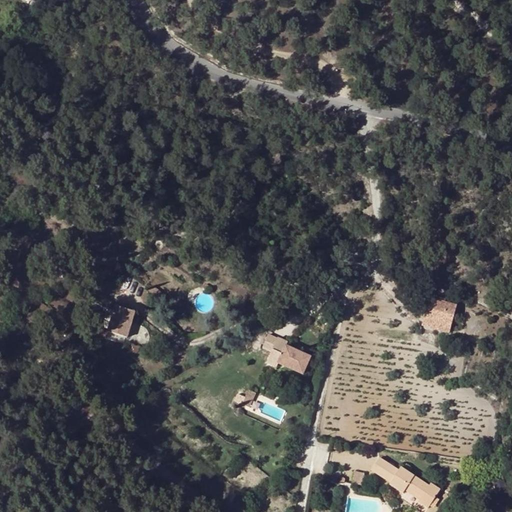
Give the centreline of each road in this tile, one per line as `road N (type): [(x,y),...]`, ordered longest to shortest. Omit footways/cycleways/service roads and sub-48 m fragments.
road 1 (residential): [(343,284),(315,281),(112,196),(0,109)]
road 2 (tertiary): [(135,0),(143,22),(194,65),(356,118)]
road 3 (unknown): [(315,281),(175,337),(159,331),(114,280)]
road 4 (residential): [(343,284),(298,511)]
road 5 (residential): [(356,118),(376,198),(376,234),(368,264),(343,284)]
road 6 (tertiary): [(356,118),(511,158)]
